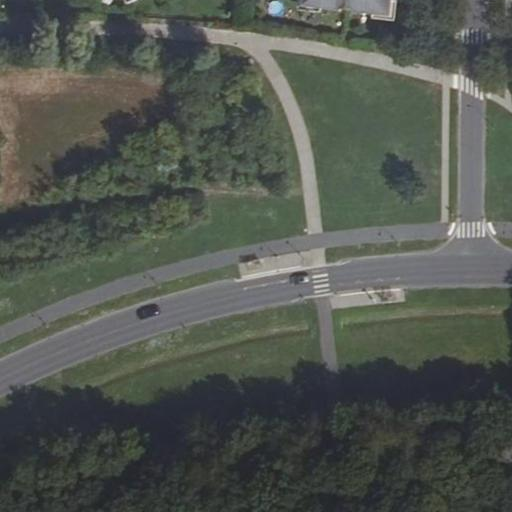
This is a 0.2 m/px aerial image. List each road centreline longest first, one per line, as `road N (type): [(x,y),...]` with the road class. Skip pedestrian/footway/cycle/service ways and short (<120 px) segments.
road 1 (tertiary): [(0,379),(70,347),(214,301),(365,275),(472,269)]
road 2 (residential): [(472,269),(471,0)]
